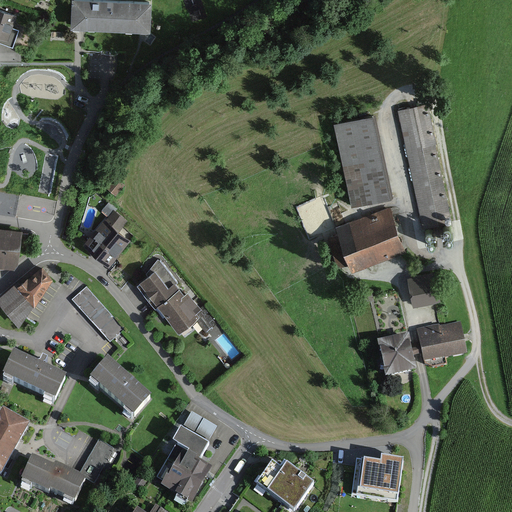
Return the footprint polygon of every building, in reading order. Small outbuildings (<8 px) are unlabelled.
[(148,0),(74,0),(74,24),(148,26),(148,0)] [(17,14),(0,7),(0,41),(13,46),(19,29),(12,27),(17,14)] [(425,106),(397,112),(421,230),(448,225),(425,106)] [(390,193),(371,112),(336,119),(355,203),(390,193)] [(391,208),(338,226),(353,268),(405,250),(391,208)] [(132,237),(105,213),(82,239),(109,262),(132,237)] [(0,263),(13,265),(17,260),(21,230),(0,227),(0,263)] [(0,296),(0,300),(15,319),(59,283),(42,263),(0,296)] [(203,323),(154,264),(133,281),(182,341),(203,323)] [(429,275),(405,280),(411,307),(434,302),(429,275)] [(124,331),(85,290),(71,303),(110,344),(124,331)] [(458,326),(415,335),(420,363),(464,354),(458,326)] [(403,339),(370,345),(377,379),(410,372),(403,339)] [(67,376),(14,351),(1,378),(55,402),(67,376)] [(151,397),(107,359),(88,381),(132,419),(151,397)] [(0,475),(30,423),(3,407),(0,411),(0,475)] [(209,442),(181,426),(173,440),(176,443),(155,479),(192,500),(212,467),(199,459),(209,442)] [(86,478),(33,454),(21,480),(74,504),(86,478)] [(381,462),(357,459),(351,495),(397,502),(404,458),(382,455),(381,462)] [(281,467),(272,461),(256,484),(294,511),(315,483),(285,461),(281,467)]
